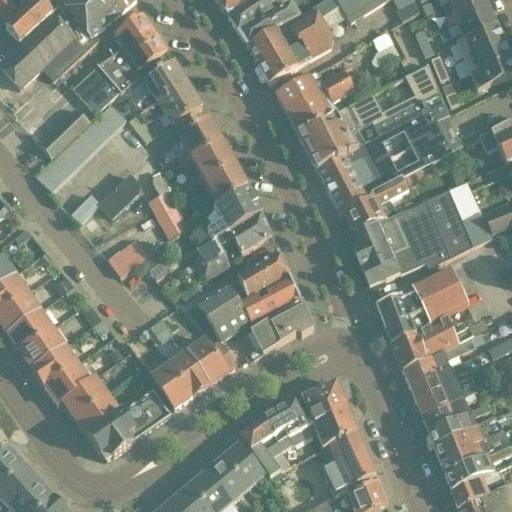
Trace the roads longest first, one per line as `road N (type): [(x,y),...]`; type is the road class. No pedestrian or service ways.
road 1 (residential): [(342,353),(343,304),(249,114),(170,0)]
road 2 (residential): [(342,353),(323,356),(103,490)]
road 3 (residential): [(128,312),(0,158)]
road 4 (residential): [(421,511),(357,360),(342,353)]
road 5 (residential): [(103,490),(69,473),(0,384)]
